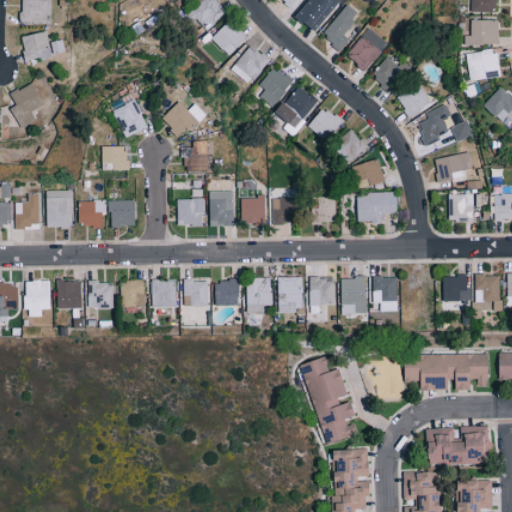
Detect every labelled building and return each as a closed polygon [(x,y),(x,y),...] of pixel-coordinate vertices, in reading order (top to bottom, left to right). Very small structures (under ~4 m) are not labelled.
[(49,0),(21,0),(20,23),(49,24),(49,0)] [(203,30),(226,14),(216,0),(202,0),(189,10),(203,30)] [(281,0),(291,8),(297,0),(281,0)] [(315,33),(342,0),(309,0),(296,17),(315,33)] [(470,0),(470,11),(497,12),(497,0),(470,0)] [(340,50),(349,39),(343,35),(359,14),(346,5),(321,36),(340,50)] [(227,55),(246,38),(229,20),(210,38),(227,55)] [(499,20),(470,20),(470,36),(464,36),(464,44),(498,45),(499,20)] [(62,40),(48,42),(46,32),(21,36),(25,60),(64,53),(62,40)] [(375,43),(365,34),(346,55),(363,70),(385,46),(378,40),(375,43)] [(465,52),(468,80),(498,77),(496,49),(465,52)] [(388,91),(405,72),(387,56),(370,75),(388,91)] [(264,90),(259,96),(271,107),(293,82),(274,66),(259,85),(264,90)] [(21,128),(35,120),(30,112),(43,105),(30,83),(9,94),(15,105),(10,108),(21,128)] [(410,118),(431,102),(417,83),(396,97),(410,118)] [(282,128),(291,135),(318,102),(299,86),(276,113),(287,122),(282,128)] [(511,111),(511,97),(501,87),(483,105),(502,122),(511,111)] [(147,127),(135,100),(111,110),(124,138),(147,127)] [(205,115),(195,103),(187,110),(180,101),(161,118),(179,138),(205,115)] [(425,113),(428,118),(416,124),(426,145),(449,135),(441,119),(450,115),(445,104),(425,113)] [(342,122),(323,106),(307,126),(326,141),(342,122)] [(450,127),(456,141),(471,134),(465,120),(450,127)] [(366,149),(352,128),(331,143),(345,164),(366,149)] [(207,141),(192,141),(192,147),(182,147),(183,171),(208,171),(207,141)] [(127,146),(102,147),(102,170),(127,170),(127,146)] [(471,169),(469,153),(434,158),(438,183),(464,179),(463,170),(471,169)] [(385,180),(376,158),(351,167),(359,189),(385,180)] [(71,190),(45,191),(46,227),(72,227),(71,190)] [(233,191),(209,192),(209,226),(233,226),(233,191)] [(39,226),(38,193),(28,194),(28,202),(14,202),(15,227),(39,226)] [(357,193),(357,222),(381,222),(381,212),(396,213),(396,194),(357,193)] [(511,193),(493,194),(494,220),(511,219),(511,193)] [(473,221),(473,205),(465,205),(465,195),(448,195),(448,221),(473,221)] [(265,197),(241,197),(241,224),(264,224),(265,197)] [(272,197),(272,223),(297,224),(297,198),(272,197)] [(335,221),(335,197),(311,197),(311,221),(335,221)] [(202,198),(177,199),(177,226),(202,225),(202,198)] [(135,201),(110,200),(109,227),(135,227),(135,201)] [(0,228),(9,228),(9,202),(0,201),(0,228)] [(78,202),(78,227),(103,226),(102,201),(78,202)] [(499,274),(474,274),(474,309),(500,309),(499,274)] [(470,300),(470,287),(466,287),(467,276),(443,275),(442,300),(470,300)] [(278,311),(302,310),(301,276),(277,277),(278,311)] [(309,276),(309,313),(319,313),(319,304),(333,304),(333,277),(309,276)] [(341,277),(341,313),(366,313),(365,276),(341,277)] [(373,302),(380,302),(380,311),(397,310),(396,276),(372,276),(373,302)] [(270,277),(253,277),(253,282),(246,282),(246,312),(263,312),(263,304),(270,304),(270,277)] [(175,279),(151,280),(152,307),(176,307),(175,279)] [(183,280),(183,306),(208,305),(207,279),(183,280)] [(215,305),(238,304),(238,279),(215,280),(215,305)] [(49,309),(49,280),(24,280),(25,316),(40,316),(40,309),(49,309)] [(81,280),(56,280),(57,308),(82,307),(81,280)] [(144,306),(144,280),(120,280),(120,307),(144,306)] [(113,307),(112,281),(87,281),(88,308),(113,307)] [(17,309),(17,284),(0,283),(0,320),(8,320),(8,309),(17,309)] [(511,351),(499,352),(499,379),(511,378),(511,351)] [(488,353),(405,354),(405,380),(421,380),(421,389),(448,389),(448,379),(456,379),(456,389),(471,389),(471,378),(477,378),(477,385),(488,385),(488,353)] [(324,444),(357,435),(353,424),(347,426),(345,418),(355,415),(351,401),(340,404),(338,397),(347,395),(339,368),(329,371),(325,356),(301,363),(324,444)] [(453,427),(428,428),(429,464),(490,462),(489,425),(461,426),(461,439),(454,439),(453,427)] [(367,511),(367,510),(366,510),(366,497),(370,497),(370,480),(358,481),(358,476),(369,476),(368,448),(332,449),(333,511),(367,511)] [(404,499),(415,499),(416,506),(404,506),(404,511),(441,511),(441,482),(435,482),(435,471),(403,471),(404,499)] [(481,511),(481,508),(492,508),(492,480),(458,480),(458,511),(460,511),(481,511)]
